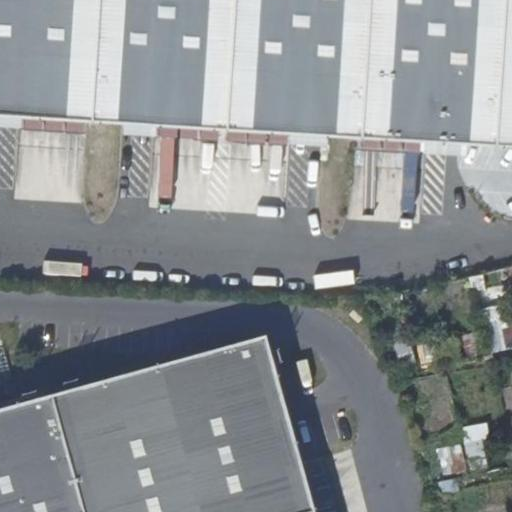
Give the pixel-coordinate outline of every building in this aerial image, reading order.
[(511,0),(0,0),(0,105),(24,107),(41,108),(45,108),(62,109),(65,109),(82,110),(158,114),(175,115),(179,116),(196,117),(199,117),(217,118),(227,118),(243,119),(247,119),(264,120),(268,121),(286,122),(361,126),(379,127),(382,127),(398,128),(402,128),(420,129),(511,134),(511,0)] [(40,124),(41,108),(24,107),(23,123),(40,124)] [(61,124),(62,109),(45,108),(44,123),(61,124)] [(82,125),(82,110),(65,109),(64,124),(82,125)] [(174,132),(175,115),(158,114),(157,131),(174,132)] [(195,133),(196,117),(179,116),(178,132),(195,133)] [(216,134),(217,118),(199,117),(199,133),(216,134)] [(242,136),(243,119),(227,118),(226,135),(242,136)] [(263,137),(264,120),(247,119),(246,136),(263,137)] [(285,138),(286,122),(268,121),(267,137),(285,138)] [(378,144),(379,127),(361,126),(360,143),(378,144)] [(397,145),(398,128),(382,127),(381,144),(397,145)] [(419,146),(420,129),(402,128),(401,145),(419,146)] [(164,197),(186,190),(185,207),(207,208),(207,195),(201,195),(202,173),(212,169),(218,187),(217,210),(282,213),(285,142),(258,141),(261,151),(245,156),(241,156),(210,166),(202,166),(203,149),(193,149),(193,154),(170,153),(158,157),(157,173),(196,175),(172,183),(162,183),(160,183),(164,197)] [(375,198),(376,164),(365,164),(364,197),(375,198)] [(511,206),(511,195),(498,196),(498,207),(511,206)] [(511,350),(511,306),(485,308),(486,351),(511,350)] [(0,511),(309,511),(260,339),(0,412),(0,511)] [(472,472),(493,468),(484,424),(464,428),(472,472)] [(443,476),(467,473),(464,446),(440,449),(443,476)]
